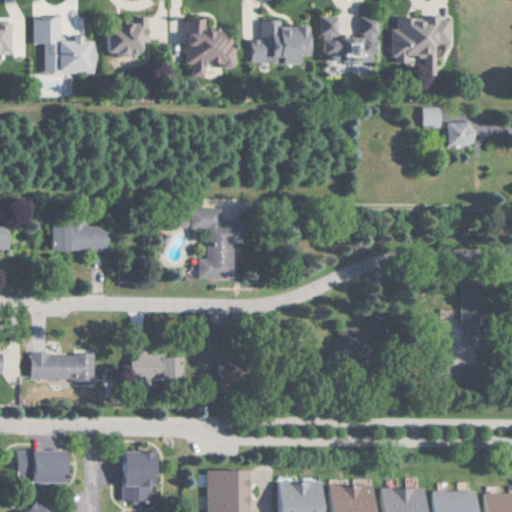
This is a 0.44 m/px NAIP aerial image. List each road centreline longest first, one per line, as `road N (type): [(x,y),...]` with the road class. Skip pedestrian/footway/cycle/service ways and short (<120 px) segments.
road 1 (residential): [(511,259),(389,260),(255,309),(0,308)]
road 2 (residential): [(511,435),(0,429)]
